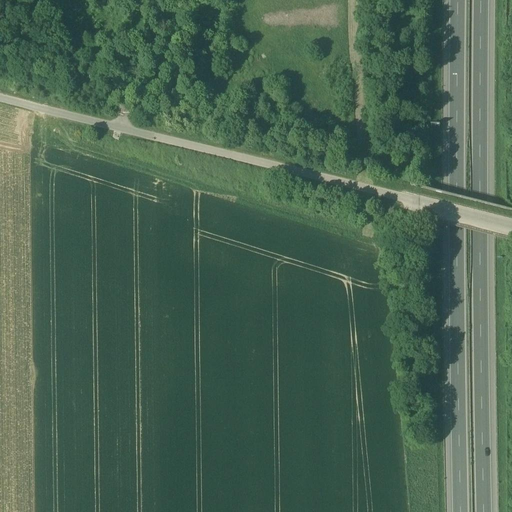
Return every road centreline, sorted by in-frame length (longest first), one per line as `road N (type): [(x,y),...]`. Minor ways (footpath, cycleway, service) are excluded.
road 1 (track): [(511,226),(0,98)]
road 2 (motorway): [(484,511),(479,0)]
road 3 (motorway): [(456,0),(460,511)]
